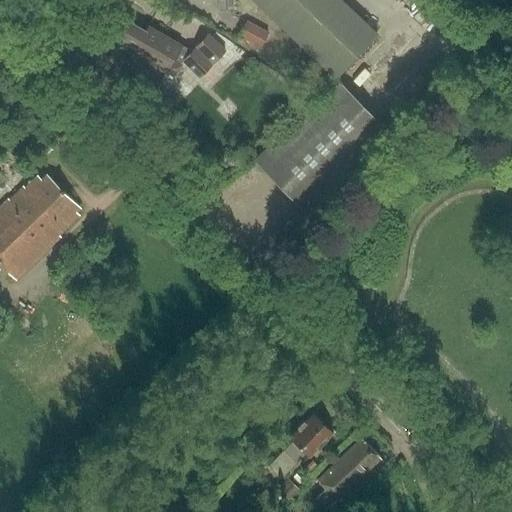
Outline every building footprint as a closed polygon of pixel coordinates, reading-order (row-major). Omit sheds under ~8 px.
[(218,0),(219,9),(231,9),(231,0),(218,0)] [(235,0),(247,12),(257,2),(337,78),(378,35),(341,0),(235,0)] [(238,37),(260,49),(269,33),(247,21),(238,37)] [(199,77),(225,51),(208,34),(192,51),(148,26),(145,32),(130,23),(128,27),(126,26),(121,34),(123,36),(121,39),(140,51),(137,56),(166,73),(175,77),(182,65),(180,64),(183,61),(199,77)] [(414,70),(394,90),(412,108),(432,87),(414,70)] [(306,214),(389,132),(337,79),(254,161),(306,214)] [(0,252),(64,192),(47,175),(42,180),(38,176),(25,189),(24,187),(10,201),(8,200),(0,208),(0,252)] [(64,192),(0,252),(0,266),(16,282),(61,238),(59,236),(80,216),(76,212),(80,208),(64,192)] [(333,431),(312,411),(288,436),(293,440),(269,466),(281,477),(304,452),(310,458),(322,445),(321,444),(333,431)] [(325,511),(380,458),(361,438),(318,480),(326,489),(314,500),(325,511)]
